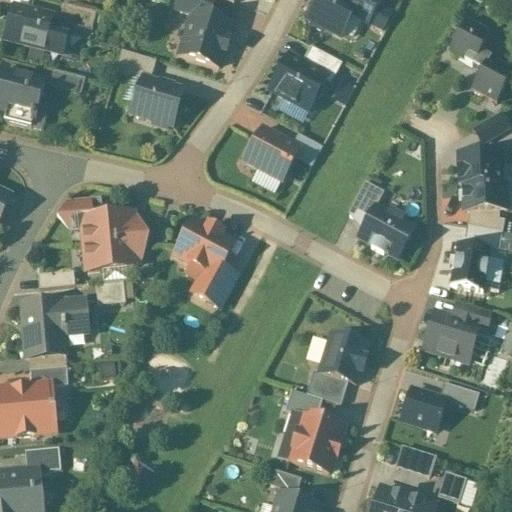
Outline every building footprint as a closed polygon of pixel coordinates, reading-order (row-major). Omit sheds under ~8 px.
[(213,0),(177,0),(174,13),(192,19),(193,16),(208,21),(215,1),(213,0)] [(347,2),(342,0),(318,0),(307,22),(312,25),(313,29),(321,34),(326,32),(340,39),(352,17),(357,8),(347,2)] [(381,0),(380,0),(347,0),(347,2),(357,8),(352,17),(367,25),(381,0)] [(55,19),(13,7),(3,47),(63,63),(70,40),(50,35),(55,19)] [(96,16),(63,7),(59,23),(91,32),(96,16)] [(208,21),(193,16),(192,19),(180,58),(218,70),(223,55),(225,55),(228,44),(227,43),(231,29),(208,21)] [(491,38),(466,24),(453,49),(458,52),(453,61),(473,72),(481,57),(491,38)] [(341,66),(310,49),(301,65),(327,79),(324,85),(330,88),(341,66)] [(155,64),(121,53),(114,76),(141,85),(142,81),(150,83),(155,64)] [(489,62),(481,57),(473,72),(481,76),(489,62)] [(301,65),(288,58),(269,93),(308,114),(324,85),(327,79),(301,65)] [(511,73),(489,61),(489,62),(481,76),(471,95),(496,109),(511,79),(511,73)] [(44,85),(0,74),(0,113),(5,115),(7,115),(8,111),(34,118),(38,103),(39,104),(44,85)] [(84,83),(54,75),(50,90),(80,98),(81,95),(89,96),(91,88),(84,85),(84,83)] [(150,83),(142,81),(141,85),(131,117),(153,124),(151,127),(166,132),(168,128),(171,129),(183,93),(150,83)] [(347,108),(355,89),(344,83),(335,102),(347,108)] [(34,118),(8,111),(7,115),(5,115),(3,124),(31,131),(34,118)] [(504,119),(476,134),(482,147),(511,133),(504,119)] [(292,148),(262,132),(244,165),(281,185),(294,162),(299,152),(292,148)] [(322,150),(297,137),(292,148),(299,152),(294,162),(311,171),(322,150)] [(464,188),(503,186),(501,155),(459,157),(460,188),(464,188)] [(465,217),(507,216),(506,186),(503,186),(464,188),(465,217)] [(0,218),(9,199),(0,194),(0,218)] [(90,201),(66,203),(57,220),(69,234),(82,233),(81,220),(101,218),(101,213),(91,214),(90,202),(90,201)] [(100,201),(90,202),(91,214),(101,213),(100,201)] [(403,222),(389,215),(387,219),(375,212),(359,243),(371,250),(370,252),(382,259),(384,256),(397,263),(413,233),(401,226),(403,222)] [(101,218),(81,220),(82,233),(84,246),(146,240),(136,222),(133,222),(132,216),(101,218)] [(207,232),(194,225),(193,224),(192,226),(176,256),(175,258),(176,259),(206,275),(215,280),(220,272),(233,248),(234,246),(232,245),(220,239),(221,236),(208,229),(207,232)] [(502,237),(466,230),(463,247),(490,252),(498,254),(502,237)] [(146,240),(84,246),(86,274),(137,269),(136,261),(140,261),(146,240)] [(463,247),(457,246),(449,291),(482,297),(490,252),(463,247)] [(215,280),(206,275),(195,295),(194,297),(196,298),(196,297),(219,310),(236,280),(220,272),(215,280)] [(73,275),(37,278),(38,292),(74,289),(73,275)] [(123,285),(95,287),(97,309),(125,306),(123,285)] [(60,304),(21,307),(23,325),(25,325),(28,360),(26,360),(26,361),(28,361),(65,358),(63,332),(84,330),(85,336),(87,336),(84,304),(61,306),(60,304)] [(491,317),(457,307),(452,322),(479,330),(477,335),(485,338),(491,317)] [(452,322),(435,317),(423,355),(467,368),(477,335),(479,330),(452,322)] [(367,349),(331,338),(319,377),(318,378),(347,387),(355,389),(359,377),(361,377),(366,362),(363,361),(367,349)] [(65,358),(28,361),(29,373),(66,370),(65,358)] [(66,370),(29,373),(30,390),(48,389),(48,390),(67,388),(66,370)] [(347,387),(318,378),(319,377),(313,375),(306,399),(322,404),(340,410),(347,387)] [(478,398),(444,388),(439,403),(445,405),(445,406),(473,415),(478,398)] [(30,390),(0,393),(0,439),(52,435),(50,413),(54,413),(53,410),(50,410),(48,390),(48,389),(30,390)] [(306,399),(291,394),(284,416),(292,419),(302,422),(302,421),(315,425),(322,404),(306,399)] [(439,403),(411,394),(401,424),(435,435),(445,406),(445,405),(439,403)] [(315,425),(302,421),(302,422),(292,419),(279,460),(289,462),(288,464),(328,477),(334,459),(335,460),(340,446),(338,446),(343,430),(325,425),(324,428),(315,425)] [(58,451),(25,454),(26,474),(50,472),(50,474),(60,473),(58,451)] [(433,461),(419,457),(419,456),(418,456),(417,456),(404,452),(402,451),(402,453),(400,461),(399,461),(399,462),(397,470),(396,470),(396,472),(428,482),(428,480),(431,472),(431,471),(431,470),(434,463),(434,461),(433,461)] [(26,474),(0,476),(0,511),(32,511),(31,496),(33,496),(33,493),(39,492),(38,480),(50,479),(50,474),(50,472),(26,474)] [(301,482),(274,474),(269,489),(281,493),(279,498),(294,502),(301,482)] [(465,484),(445,478),(445,480),(439,500),(438,501),(440,502),(440,501),(456,506),(456,507),(457,507),(458,506),(457,506),(464,486),(465,484)] [(380,492),(373,511),(404,511),(408,499),(402,497),(400,498),(380,492)] [(294,502),(279,498),(274,511),(316,511),(317,510),(294,502)] [(434,511),(436,509),(416,503),(415,501),(408,499),(404,511),(434,511)]
